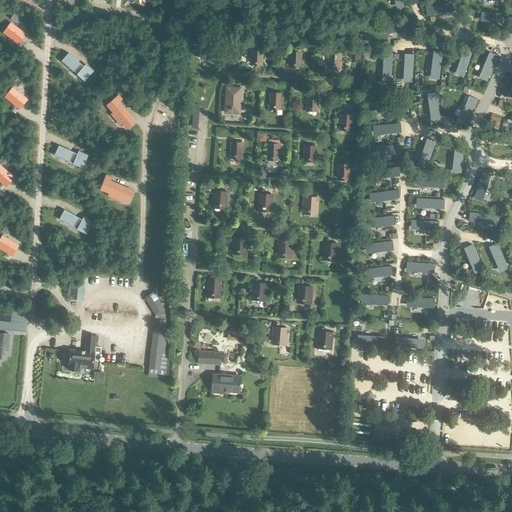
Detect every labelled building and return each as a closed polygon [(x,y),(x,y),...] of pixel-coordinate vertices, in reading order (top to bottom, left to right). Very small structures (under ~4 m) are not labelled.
[(454,2),(426,6),(427,15),(456,12),(454,2)] [(511,13),(482,11),(482,21),(510,23),(511,13)] [(2,19),(6,22),(1,33),(12,38),(20,21),(5,14),(2,19)] [(414,22),(385,23),(386,33),(414,31),(414,22)] [(215,46),(200,44),(199,59),(214,60),(215,46)] [(464,78),(473,50),(463,47),(454,74),(464,78)] [(263,49),(251,48),(250,65),(262,66),(263,49)] [(441,80),(444,51),(434,50),(431,79),(441,80)] [(302,51),(289,51),(288,67),(301,68),(302,51)] [(487,81),(498,54),(489,51),(478,77),(487,81)] [(341,53),(328,52),(327,69),(340,70),(341,53)] [(392,81),(395,52),(385,52),(382,80),(392,81)] [(413,81),(415,52),(405,52),(403,80),(413,81)] [(77,74),(85,81),(94,71),(90,67),(88,70),(69,53),(62,61),(73,71),(77,67),(80,70),(77,74)] [(19,84),(16,89),(19,91),(12,101),(22,108),(32,92),(19,84)] [(226,86),(225,114),(241,114),(242,97),(244,97),(245,87),(226,86)] [(442,119),(438,91),(428,92),(433,120),(442,119)] [(282,93),(270,92),(269,109),(281,110),(282,93)] [(318,94),(307,94),(305,111),(318,112),(318,94)] [(467,125),(478,99),(469,95),(458,121),(467,125)] [(118,96),(107,105),(114,113),(118,109),(121,113),(117,116),(127,128),(135,121),(119,102),(121,100),(118,96)] [(405,100),(376,104),(378,114),(406,110),(405,100)] [(197,128),(197,124),(201,124),(203,108),(189,107),(187,127),(197,128)] [(353,115),(340,114),(339,130),(352,131),(353,115)] [(498,128),(501,119),(491,116),(488,125),(498,128)] [(402,122),(373,125),(375,135),(403,131),(402,122)] [(428,137),(419,164),(428,167),(437,140),(428,137)] [(242,142),(230,141),(229,159),(242,159),(242,142)] [(280,144),(267,143),(267,160),(279,161),(280,144)] [(401,143),(373,147),(374,157),(402,153),(401,143)] [(456,144),(453,172),(463,173),(466,145),(456,144)] [(316,146),(304,145),(303,162),(315,163),(316,146)] [(73,164),(82,168),(88,155),(83,153),(82,156),(59,146),(54,155),(69,162),(71,157),(75,159),(73,164)] [(0,166),(0,179),(5,183),(14,167),(0,158),(0,166)] [(350,163),(338,163),(337,180),(350,181),(350,163)] [(400,166),(372,169),(373,179),(401,176),(400,166)] [(481,172),(474,199),(483,202),(491,175),(481,172)] [(101,189),(110,193),(112,188),(117,190),(114,195),(129,201),(133,191),(110,182),(111,178),(106,176),(101,189)] [(446,177),(418,176),(418,186),(446,187),(446,177)] [(213,190),(211,209),(227,209),(228,192),(220,191),(221,187),(213,187),(213,190)] [(266,193),(267,190),(259,189),(258,193),(257,211),(272,212),(273,194),(266,193)] [(398,189),(370,193),(371,202),(399,199),(398,189)] [(311,196),(312,193),(304,192),(304,196),(303,196),(302,214),(318,215),(319,197),(311,196)] [(445,199),(417,198),(417,208),(445,209),(445,199)] [(80,224),(77,229),(86,234),(93,222),(88,219),(87,222),(64,210),(59,219),(73,227),(76,222),(80,224)] [(498,215),(470,212),(469,222),(497,225),(498,215)] [(395,215),(367,218),(368,228),(396,224),(395,215)] [(440,220),(412,219),(412,229),(440,230),(440,220)] [(233,236),(232,236),(231,254),(247,256),(248,237),(240,237),(241,233),(233,233),(233,236)] [(4,240),(8,243),(2,253),(13,259),(22,244),(7,235),(4,240)] [(278,239),(277,239),(276,257),(292,258),(293,240),(286,240),(287,236),(278,235),(278,239)] [(323,238),(323,242),(322,260),(337,262),(338,243),(328,242),(328,239),(323,238)] [(394,240),(365,243),(367,253),(395,250),(394,240)] [(508,269),(497,243),(488,247),(499,273),(508,269)] [(482,270),(472,244),(463,247),(473,274),(482,270)] [(436,263),(407,262),(407,272),(435,272),(436,263)] [(392,265),(364,269),(365,278),(393,275),(392,265)] [(207,279),(205,298),(221,299),(222,280),(215,280),(215,276),(208,276),(207,279)] [(266,301),(268,283),(260,283),(260,279),(253,279),(252,282),(251,300),(266,301)] [(313,286),(297,285),(296,303),(312,305),(313,286)] [(155,319),(154,319),(148,369),(149,369),(148,376),(164,379),(165,370),(165,371),(168,349),(165,348),(167,334),(165,334),(166,320),(164,309),(165,309),(154,292),(145,297),(155,315),(155,319)] [(390,295),(361,294),(361,304),(389,305),(390,295)] [(436,298),(407,297),(407,307),(436,308),(436,298)] [(273,326),(271,345),(286,346),(288,328),(280,327),(280,324),(273,323),(273,326)] [(318,331),(318,330),(316,349),(332,350),(333,332),(326,331),(327,328),(319,327),(318,331)] [(360,328),(360,338),(388,338),(388,329),(360,328)] [(6,345),(9,345),(10,335),(0,333),(0,358),(1,359),(2,350),(5,351),(6,345)] [(84,350),(70,349),(68,366),(68,370),(80,371),(80,368),(93,369),(95,351),(101,352),(101,347),(95,346),(95,342),(98,342),(98,336),(96,336),(96,335),(87,334),(84,350)] [(424,338),(395,337),(395,346),(424,348),(424,338)] [(222,352),(198,351),(197,364),(221,365),(222,352)] [(240,392),(241,377),(213,374),(211,392),(227,393),(227,391),(240,392)]
